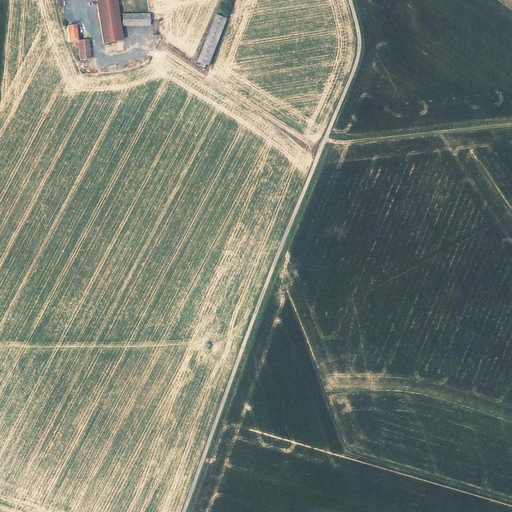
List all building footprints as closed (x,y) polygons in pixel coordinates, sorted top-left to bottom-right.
[(117,0),(98,0),(104,42),(123,39),(117,0)] [(150,12),(122,13),(122,26),(151,25),(150,12)] [(228,17),(218,13),(197,60),(207,64),(228,17)] [(70,40),(78,39),(76,22),(68,23),(70,40)] [(80,39),(80,47),(90,46),(89,38),(80,39)] [(90,46),(80,47),(81,59),(91,58),(90,46)]
